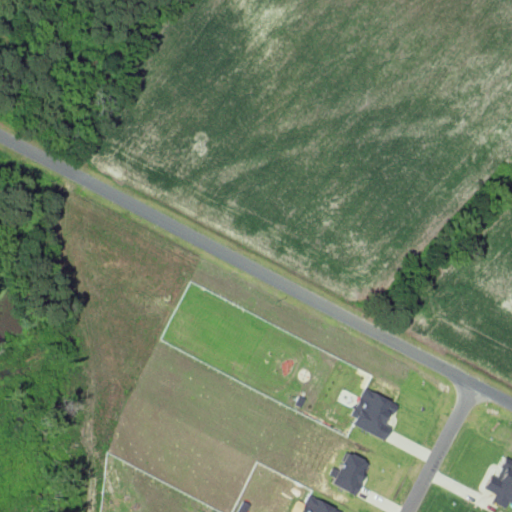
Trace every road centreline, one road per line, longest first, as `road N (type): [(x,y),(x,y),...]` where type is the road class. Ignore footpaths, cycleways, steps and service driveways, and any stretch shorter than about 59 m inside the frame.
road 1 (residential): [(0,129),(511,402)]
road 2 (residential): [(472,381),(402,511)]
